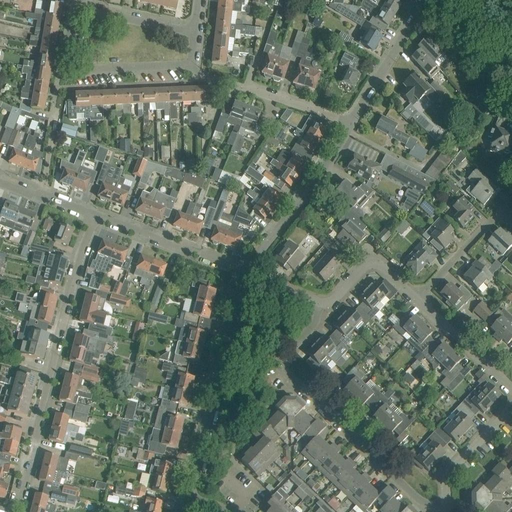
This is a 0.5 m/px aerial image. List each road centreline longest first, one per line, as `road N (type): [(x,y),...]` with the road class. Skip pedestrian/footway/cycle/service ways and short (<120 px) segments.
road 1 (residential): [(97,216),(81,248),(13,511)]
road 2 (residential): [(191,66),(76,70),(65,60),(79,10),(194,32)]
road 3 (residential): [(448,502),(422,500),(286,374),(287,355),(324,305)]
road 4 (residential): [(191,490),(247,273)]
road 5 (residential): [(247,273),(352,123)]
road 6 (residential): [(352,123),(191,66)]
road 7 (residential): [(247,273),(97,216)]
road 8 (residential): [(352,123),(424,0)]
road 9 (residential): [(511,389),(419,298)]
road 10 (unclassified): [(419,298),(503,212)]
road 11 (residential): [(419,298),(370,265),(324,305)]
